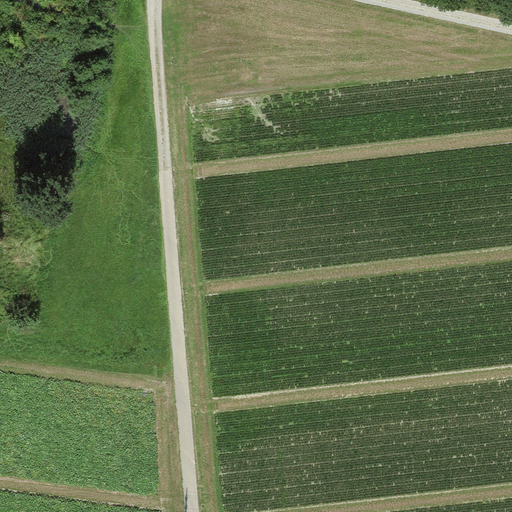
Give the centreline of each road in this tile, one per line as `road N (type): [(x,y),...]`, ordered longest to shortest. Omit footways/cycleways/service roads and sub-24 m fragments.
road 1 (track): [(195,511),(156,0)]
road 2 (track): [(372,0),(511,30)]
